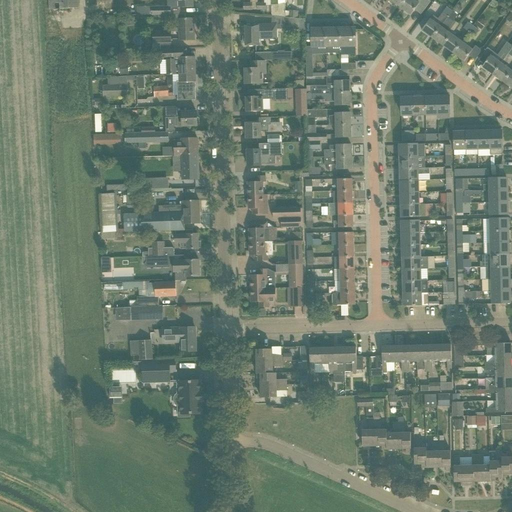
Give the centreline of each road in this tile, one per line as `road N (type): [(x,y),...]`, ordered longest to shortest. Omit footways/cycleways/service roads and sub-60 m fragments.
road 1 (residential): [(226,327),(217,0)]
road 2 (residential): [(377,325),(371,95),(402,41)]
road 3 (residential): [(230,434),(418,511)]
road 4 (residential): [(226,327),(377,325)]
road 5 (residential): [(377,325),(511,321)]
road 6 (residential): [(511,116),(402,41)]
